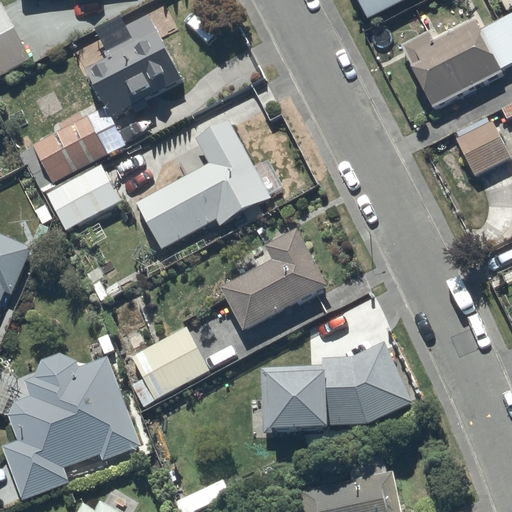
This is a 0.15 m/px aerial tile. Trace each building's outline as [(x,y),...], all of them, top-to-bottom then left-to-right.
[(360,0),(370,17),(402,0),(360,0)] [(432,30),(402,45),(434,108),(503,71),(501,68),(511,62),(511,0),(501,0),(509,14),(483,28),(476,17),(435,37),(432,30)] [(0,76),(35,56),(3,1),(0,2),(0,76)] [(111,56),(90,68),(114,116),(139,104),(142,110),(152,105),(148,98),(185,79),(152,15),(127,27),(133,39),(108,51),(111,56)] [(43,124),(27,133),(57,182),(110,151),(89,115),(86,117),(83,112),(61,125),(63,129),(51,136),(43,124)] [(486,116),(457,130),(461,137),(457,139),(476,176),(511,157),(501,136),(506,133),(499,118),(489,123),(486,116)] [(198,137),(212,161),(139,202),(165,247),(217,217),(222,225),(272,196),(229,119),(198,137)] [(103,165),(50,193),(70,231),(123,203),(103,165)] [(274,259),(223,286),(246,330),(327,285),(297,229),(266,245),(274,259)] [(0,307),(7,291),(14,294),(34,247),(0,232),(0,307)] [(190,327),(135,356),(158,399),(214,370),(190,327)] [(324,357),(324,365),(261,367),(264,433),(328,431),(328,425),(368,423),(415,401),(387,343),(354,356),(324,357)] [(4,446),(25,500),(72,481),(66,466),(103,453),(105,460),(141,447),(110,356),(81,367),(79,361),(64,353),(45,359),(38,375),(27,380),(33,397),(17,402),(11,414),(19,440),(4,446)] [(353,480),(302,490),(306,511),(402,511),(394,471),(387,472),(384,454),(349,461),(353,480)] [(190,495),(196,510),(232,494),(225,479),(190,495)] [(121,511),(104,502),(100,508),(87,501),(80,511),(121,511)]
